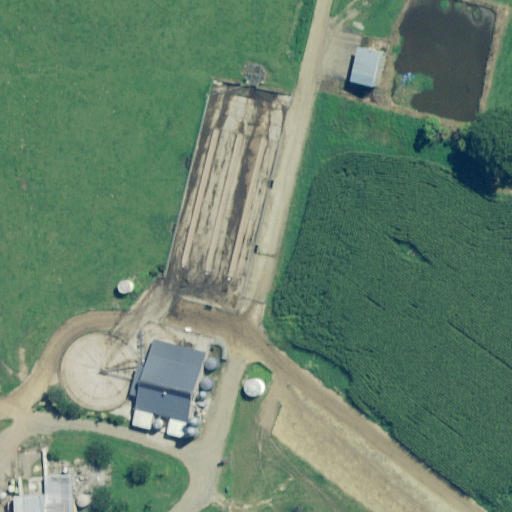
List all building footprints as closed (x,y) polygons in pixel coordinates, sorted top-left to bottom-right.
[(386,54),(361,48),(353,83),(378,89),(386,54)] [(132,290),(133,287),(132,285),(131,283),(130,281),(128,280),(125,279),(123,280),(121,281),(119,282),(118,284),(117,287),(118,289),(119,291),(120,293),(122,294),(125,295),(127,294),(129,293),(131,292),(132,290)] [(207,353),(154,340),(147,368),(138,366),(131,395),(137,397),(130,425),(151,430),(155,414),(171,418),(167,435),(186,439),(207,353)] [(262,382),(247,377),(241,394),(257,399),(262,382)] [(73,511),(73,476),(45,477),(46,496),(20,497),(20,511),(73,511)]
